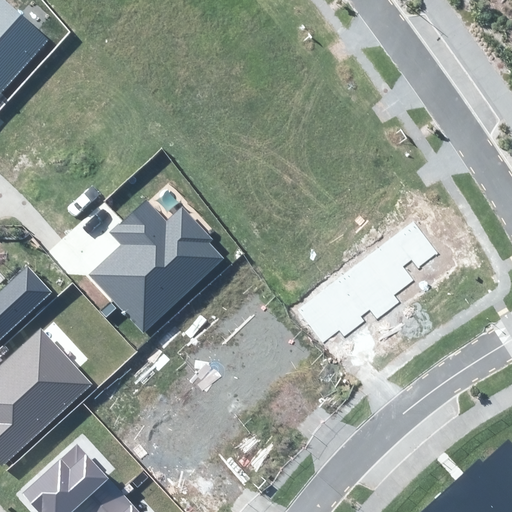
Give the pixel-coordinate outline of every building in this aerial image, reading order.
[(0,0),(0,92),(47,40),(2,0),(0,0)] [(120,245),(89,273),(143,332),(223,258),(209,243),(213,240),(182,206),(167,220),(146,198),(109,232),(120,245)] [(0,340),(53,292),(28,264),(0,289),(0,340)] [(0,463),(3,466),(91,384),(39,329),(0,366),(0,463)] [(511,511),(511,444),(508,440),(483,464),(479,459),(422,511),(511,511)] [(76,444),(22,494),(38,511),(70,511),(73,510),(74,511),(97,511),(120,491),(76,444)] [(139,511),(120,491),(97,511),(139,511)]
